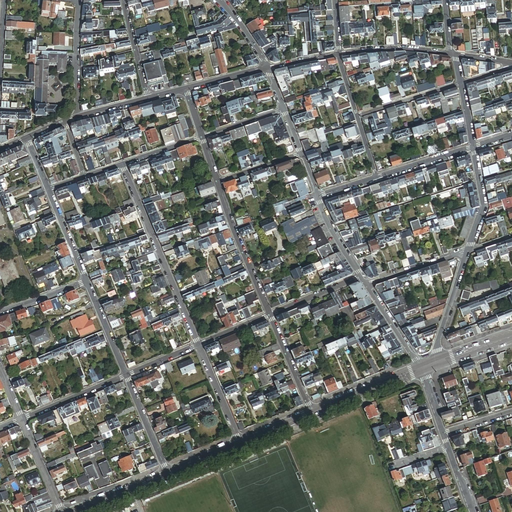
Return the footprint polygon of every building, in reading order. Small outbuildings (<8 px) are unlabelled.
[(153,6),(151,0),(140,0),(143,8),(147,8),(153,6)] [(169,2),(168,0),(152,0),(154,6),(155,10),(170,6),(169,2)] [(228,0),(234,9),(244,1),(243,0),(228,0)] [(332,11),(330,0),(325,0),(326,4),(325,5),(325,7),(321,8),(321,6),(320,7),(320,11),(326,11),(332,11)] [(442,5),(441,0),(435,0),(429,1),(422,1),(423,13),(427,13),(426,4),(431,4),(431,6),(442,5)] [(60,2),(52,1),(51,14),(50,14),(49,19),(55,19),(56,15),(57,15),(58,6),(59,6),(60,2)] [(423,13),(422,1),(412,2),(413,15),(423,14),(423,13)] [(406,6),(406,2),(400,3),(399,3),(400,13),(404,13),(411,12),(411,6),(406,6)] [(50,13),(51,3),(43,3),(42,12),(50,13)] [(399,13),(400,13),(399,3),(395,3),(390,4),(391,7),(391,14),(394,14),(399,13)] [(374,8),(375,17),(389,16),(389,7),(391,7),(390,4),(383,4),(384,8),(374,8)] [(431,6),(431,4),(426,4),(427,13),(423,13),(423,14),(428,13),(427,9),(431,9),(431,6)] [(92,5),(84,6),(83,17),(92,16),(92,14),(92,5)] [(351,9),(351,7),(347,7),(339,8),(340,24),(348,23),(350,23),(349,10),(351,9)] [(195,12),(191,13),(198,36),(200,35),(219,30),(220,33),(236,29),(224,16),(222,18),(219,13),(217,15),(214,12),(210,15),(213,18),(214,23),(200,27),(197,17),(206,15),(204,9),(195,11),(195,12)] [(373,23),(366,24),(364,10),(362,10),(363,22),(363,25),(364,33),(365,36),(365,37),(368,36),(367,33),(374,32),(373,23)] [(491,19),(496,19),(496,12),(486,11),(487,20),(491,19)] [(92,16),(83,17),(81,34),(92,33),(92,28),(92,20),(92,16)] [(257,26),(253,22),(246,26),(252,35),(260,30),(257,26)] [(348,23),(340,24),(341,36),(349,35),(348,23)] [(151,33),(161,31),(160,27),(159,24),(146,27),(147,28),(148,34),(151,33)] [(443,24),(436,24),(434,24),(434,25),(429,25),(430,35),(442,33),(442,29),(444,29),(443,24)] [(463,34),(462,24),(451,25),(452,31),(455,31),(455,34),(456,34),(457,33),(458,33),(460,34),(463,34)] [(148,34),(147,28),(135,32),(136,37),(148,34)] [(128,35),(127,30),(109,31),(110,36),(110,42),(113,42),(112,38),(117,38),(117,36),(128,35)] [(260,30),(252,35),(257,42),(265,37),(261,32),(260,30)] [(12,32),(6,32),(5,40),(15,41),(15,37),(12,37),(12,32)] [(266,39),(265,37),(257,42),(261,49),(276,39),(284,39),(284,38),(281,32),(276,33),(272,34),(272,36),(274,35),(274,36),(266,39)] [(323,32),(316,32),(310,33),(311,43),(317,43),(316,37),(324,36),(323,32)] [(64,47),(65,33),(54,33),(54,46),(64,47)] [(148,34),(150,44),(156,42),(154,36),(153,37),(151,33),(148,34)] [(150,44),(148,34),(136,37),(139,47),(150,44)] [(211,37),(211,35),(198,39),(200,43),(201,48),(211,46),(210,44),(209,38),(211,37)] [(215,51),(223,49),(224,49),(222,35),(216,36),(217,41),(215,41),(215,42),(213,43),(215,51)] [(284,39),(276,39),(276,50),(278,55),(279,54),(277,50),(280,49),(280,47),(290,46),(289,38),(286,38),(284,39)] [(276,50),(276,39),(261,49),(267,56),(276,50)] [(131,46),(130,41),(105,46),(106,49),(115,48),(114,46),(116,45),(117,49),(131,46)] [(334,41),(331,41),(325,42),(325,44),(321,44),(322,54),(333,52),(335,50),(334,41)] [(36,45),(36,43),(29,42),(29,44),(27,44),(27,55),(30,55),(30,61),(29,66),(30,66),(35,67),(35,58),(36,52),(36,45)] [(186,45),(186,42),(180,44),(173,46),(174,51),(175,53),(183,50),(185,50),(186,50),(185,45),(186,45)] [(489,42),(483,42),(479,43),(480,49),(478,54),(483,55),(482,47),(486,47),(486,56),(491,56),(489,42)] [(174,51),(173,46),(159,50),(161,59),(163,59),(163,60),(175,57),(173,51),(174,51)] [(224,51),(223,49),(215,51),(216,54),(219,66),(221,75),(228,73),(222,51),(224,51)] [(154,63),(162,61),(161,59),(159,50),(151,52),(154,63)] [(274,64),(280,62),(278,55),(276,50),(267,56),(270,62),(274,64)] [(66,73),(66,66),(67,53),(46,52),(42,52),(42,57),(41,57),(41,58),(42,58),(42,61),(48,61),(48,64),(57,64),(57,66),(57,73),(60,73),(60,74),(63,74),(63,73),(66,73)] [(405,52),(395,53),(396,56),(395,57),(397,63),(401,61),(404,60),(407,59),(405,52)] [(405,52),(407,59),(409,65),(415,63),(419,62),(416,54),(411,53),(413,58),(410,58),(408,53),(405,52)] [(258,62),(252,53),(248,54),(248,57),(245,58),(248,68),(257,65),(258,62)] [(380,64),(376,53),(366,54),(368,59),(369,63),(369,65),(380,64)] [(382,71),(387,70),(384,63),(389,61),(388,59),(387,53),(376,53),(380,64),(382,71)] [(395,60),(396,63),(397,63),(395,57),(396,56),(395,53),(392,53),(393,57),(388,59),(389,61),(395,60)] [(416,54),(419,62),(420,66),(430,63),(429,61),(427,55),(416,54)] [(449,58),(427,55),(429,61),(438,63),(444,63),(444,61),(450,62),(451,60),(449,58)] [(120,58),(119,56),(112,58),(112,59),(114,69),(117,68),(119,68),(119,67),(119,65),(118,62),(117,59),(120,58)] [(41,58),(35,58),(35,67),(35,84),(34,90),(34,107),(34,110),(34,112),(33,116),(36,116),(36,118),(47,118),(47,117),(57,117),(57,114),(59,115),(59,109),(57,109),(57,107),(49,107),(47,104),(48,66),(48,64),(48,61),(42,61),(42,58),(41,58)] [(336,58),(318,61),(320,67),(321,69),(324,69),(323,67),(329,65),(337,64),(336,58)] [(114,69),(112,59),(110,60),(110,61),(107,61),(107,64),(104,64),(104,60),(98,61),(99,64),(99,70),(114,69)] [(483,66),(483,63),(463,60),(461,61),(465,78),(468,78),(468,74),(466,68),(465,67),(468,67),(478,68),(479,75),(485,73),(485,67),(483,66)] [(162,61),(154,63),(143,66),(149,85),(163,81),(162,77),(166,75),(162,61)] [(204,79),(209,78),(205,63),(202,63),(203,66),(200,67),(204,79)] [(496,65),(483,63),(483,66),(485,67),(485,73),(496,70),(496,65)] [(135,70),(133,64),(131,64),(131,66),(130,67),(130,68),(125,69),(127,77),(130,77),(133,76),(136,75),(135,70)] [(302,70),(301,65),(289,67),(291,74),(292,78),(304,75),(303,73),(302,70)] [(35,84),(35,67),(30,66),(30,75),(29,80),(27,80),(24,80),(24,82),(24,84),(27,84),(35,84)] [(197,81),(203,80),(199,67),(195,68),(195,67),(193,68),(197,81)] [(97,77),(97,72),(96,68),(84,69),(85,79),(97,78),(97,77)] [(289,75),(287,68),(275,71),(274,73),(275,78),(276,77),(283,76),(285,75),(286,80),(288,79),(288,82),(291,81),(290,78),(289,75)] [(127,80),(127,77),(125,69),(120,70),(119,71),(118,71),(116,71),(117,74),(116,74),(118,79),(121,79),(123,78),(123,80),(124,81),(127,80)] [(369,83),(375,82),(371,71),(369,72),(364,73),(365,75),(357,77),(358,78),(353,80),(354,84),(358,83),(358,85),(369,82),(369,83)] [(399,76),(395,77),(396,82),(398,87),(402,86),(404,91),(416,87),(411,72),(409,73),(410,77),(400,80),(399,76)] [(262,74),(254,76),(256,83),(259,83),(267,81),(265,75),(262,74)] [(256,83),(254,76),(246,78),(248,87),(249,88),(252,87),(254,92),(250,93),(251,97),(259,95),(259,92),(257,86),(256,83)] [(283,76),(276,77),(282,92),(287,90),(288,89),(287,85),(285,82),(283,76)] [(442,76),(435,78),(438,88),(445,86),(442,76)] [(248,87),(246,78),(233,82),(235,90),(248,87)] [(344,85),(343,80),(326,86),(326,87),(327,90),(331,89),(344,85)] [(487,85),(485,80),(472,84),(473,91),(474,94),(477,93),(476,88),(487,85)] [(416,87),(418,94),(428,91),(426,84),(425,81),(422,82),(423,85),(416,87)] [(3,82),(2,93),(10,94),(10,93),(11,83),(3,82)] [(235,90),(233,82),(219,86),(221,91),(222,95),(228,93),(235,92),(235,90)] [(18,83),(11,83),(10,93),(18,94),(18,92),(19,83),(18,83)] [(24,84),(19,83),(18,92),(26,93),(26,90),(27,84),(24,84)] [(344,85),(331,89),(332,94),(338,92),(339,96),(347,93),(344,85)] [(457,88),(443,93),(445,98),(445,100),(447,99),(447,98),(458,94),(457,88)] [(211,103),(207,89),(202,90),(204,96),(202,96),(198,97),(198,98),(197,98),(195,92),(193,92),(192,95),(197,107),(201,106),(202,107),(208,105),(207,104),(211,103)] [(331,89),(327,90),(319,93),(320,99),(327,97),(331,96),(333,95),(332,94),(331,89)] [(478,93),(477,93),(474,94),(473,91),(468,93),(472,113),(481,110),(481,106),(478,93)] [(272,97),(271,92),(259,95),(251,97),(253,103),(258,101),(272,97)] [(320,99),(319,93),(310,96),(312,102),(320,99)] [(392,102),(402,99),(400,94),(394,96),(393,94),(389,95),(392,102)] [(440,99),(439,94),(429,97),(430,102),(440,99)] [(312,102),(310,96),(303,98),(307,113),(316,110),(314,105),(313,105),(312,102)] [(328,100),(324,102),(324,104),(331,102),(331,101),(332,101),(331,96),(327,97),(328,100)] [(176,97),(171,98),(172,101),(175,109),(179,107),(176,97)] [(248,104),(253,103),(251,97),(237,100),(239,105),(240,109),(244,108),(243,105),(248,104)] [(430,105),(428,98),(416,101),(418,107),(420,106),(426,104),(426,106),(430,105)] [(162,103),(161,101),(151,103),(154,112),(155,114),(161,112),(162,118),(157,120),(158,123),(159,126),(159,127),(169,124),(167,119),(166,116),(165,113),(162,103)] [(175,109),(172,101),(162,103),(165,113),(169,112),(175,110),(175,109)] [(444,118),(450,116),(448,102),(441,104),(444,116),(444,118)] [(506,106),(505,102),(501,104),(493,106),(495,110),(495,112),(497,112),(497,110),(501,109),(502,113),(508,112),(506,107),(506,106)] [(154,112),(151,103),(139,107),(142,115),(154,112)] [(359,112),(370,109),(369,106),(362,108),(361,104),(357,105),(359,112)] [(409,111),(407,104),(395,108),(398,117),(398,118),(407,115),(407,117),(411,115),(410,112),(409,111)] [(240,109),(239,105),(227,110),(232,124),(244,120),(240,109)] [(257,115),(264,112),(262,106),(255,109),(257,115)] [(495,110),(493,106),(492,106),(482,110),(484,117),(485,118),(487,117),(486,113),(495,110)] [(142,115),(139,107),(129,109),(132,117),(142,115)] [(229,125),(232,124),(227,110),(226,107),(221,109),(224,116),(226,115),(227,119),(229,125)] [(356,121),(351,107),(347,108),(348,111),(349,112),(343,114),(345,121),(349,119),(351,123),(356,121)] [(398,117),(395,108),(385,111),(388,120),(390,120),(398,117)] [(316,110),(307,113),(305,113),(295,116),(291,117),(295,125),(313,120),(313,119),(318,117),(316,110)] [(484,117),(482,110),(481,110),(472,113),(473,118),(481,115),(481,118),(484,117)] [(485,118),(485,119),(496,116),(496,115),(495,112),(495,110),(486,113),(487,117),(485,118)] [(10,111),(1,111),(1,120),(9,120),(10,111)] [(18,121),(18,114),(18,111),(10,111),(9,120),(15,120),(18,121)] [(31,116),(33,116),(34,112),(31,112),(18,111),(18,114),(20,114),(19,121),(31,122),(31,116)] [(122,117),(120,112),(109,115),(112,124),(116,122),(118,122),(116,119),(122,117)] [(463,118),(462,113),(454,115),(455,121),(463,118)] [(112,124),(109,115),(102,116),(105,125),(112,124)] [(369,122),(372,133),(377,131),(376,127),(374,121),(372,115),(363,118),(364,121),(365,124),(369,122)] [(455,121),(454,115),(450,116),(444,118),(446,124),(446,126),(448,132),(451,131),(451,128),(450,125),(449,123),(455,121)] [(105,125),(102,116),(96,118),(99,127),(105,125)] [(278,116),(258,123),(262,133),(262,134),(271,131),(284,126),(281,117),(278,116)] [(99,127),(96,118),(90,120),(93,129),(99,127)] [(446,124),(444,118),(437,121),(435,121),(436,127),(446,124)] [(188,130),(184,119),(179,121),(180,122),(183,131),(187,130),(188,130)] [(378,119),(374,121),(376,127),(385,125),(384,121),(379,122),(378,119)] [(93,129),(90,120),(83,122),(86,131),(86,132),(94,130),(93,129)] [(128,133),(136,130),(135,127),(133,121),(130,123),(129,121),(127,122),(128,123),(124,125),(125,129),(127,133),(128,133)] [(436,127),(435,121),(426,124),(427,129),(436,127)] [(86,131),(83,122),(77,123),(80,132),(86,131)] [(183,131),(180,122),(169,126),(170,129),(175,143),(185,139),(183,131)] [(80,132),(77,123),(71,125),(70,127),(75,141),(82,139),(81,136),(81,134),(80,132)] [(262,133),(258,123),(245,127),(248,137),(254,135),(254,136),(258,135),(257,134),(262,133)] [(358,129),(356,124),(344,128),(345,133),(358,129)] [(427,129),(426,124),(425,124),(421,126),(419,126),(421,134),(428,131),(427,129)] [(125,129),(124,125),(118,127),(113,128),(115,133),(125,129)] [(477,140),(482,138),(480,128),(480,126),(480,125),(474,126),(477,140)] [(289,138),(284,126),(271,131),(273,134),(275,140),(276,143),(277,144),(280,143),(280,142),(289,138)] [(421,134),(419,126),(417,127),(412,128),(414,138),(416,137),(417,141),(423,139),(422,136),(421,134)] [(482,138),(490,136),(488,131),(487,126),(484,127),(480,128),(482,138)] [(247,136),(244,127),(229,132),(232,141),(247,136)] [(382,136),(392,133),(390,128),(390,127),(386,128),(377,131),(372,133),(371,133),(370,133),(367,134),(366,135),(368,139),(374,137),(375,138),(378,137),(382,136)] [(62,128),(49,134),(53,146),(55,151),(60,149),(56,137),(61,135),(61,136),(66,133),(65,129),(62,128)] [(141,134),(141,132),(140,129),(139,129),(136,130),(128,133),(130,137),(130,138),(141,134)] [(155,129),(146,132),(150,145),(159,142),(155,129)] [(175,143),(170,129),(161,132),(165,146),(175,143)] [(358,129),(345,133),(347,139),(360,135),(358,129)] [(9,142),(9,131),(0,130),(0,143),(1,145),(9,142)] [(409,136),(407,130),(393,134),(395,141),(409,136)] [(232,141),(229,132),(219,136),(222,145),(232,141)] [(70,146),(66,133),(61,136),(61,135),(56,137),(60,149),(70,146)] [(130,137),(128,133),(127,133),(116,137),(117,141),(123,139),(124,139),(130,137)] [(468,143),(466,133),(459,135),(460,142),(461,145),(468,143)] [(53,146),(49,134),(41,138),(44,146),(48,144),(49,147),(53,146)] [(222,145),(219,136),(208,139),(212,151),(219,149),(218,147),(222,146),(222,145)] [(117,141),(116,137),(110,139),(104,141),(106,146),(113,143),(114,145),(115,146),(119,144),(117,141)] [(44,146),(41,138),(35,140),(34,142),(37,151),(45,148),(44,146)] [(447,138),(440,140),(444,151),(450,149),(447,138)] [(323,155),(330,152),(329,148),(326,139),(317,142),(319,148),(312,151),(310,152),(305,141),(301,142),(309,161),(323,155)] [(84,147),(88,146),(86,141),(76,145),(78,149),(84,147)] [(106,146),(104,141),(98,143),(92,145),(94,150),(95,152),(107,148),(106,146)] [(341,144),(329,148),(330,152),(331,153),(340,150),(343,149),(341,144)] [(191,148),(190,145),(178,149),(181,159),(194,155),(191,148)] [(357,149),(356,145),(351,147),(351,148),(354,156),(365,152),(363,147),(357,149)] [(23,146),(13,151),(17,160),(28,155),(25,147),(23,146)] [(53,146),(49,147),(47,148),(50,157),(49,157),(48,157),(41,159),(42,162),(50,159),(56,157),(57,156),(55,151),(53,146)] [(70,146),(60,149),(55,151),(57,156),(70,152),(72,151),(70,146)] [(433,146),(426,148),(428,156),(435,153),(433,146)] [(499,150),(495,151),(498,162),(503,160),(506,159),(506,158),(507,158),(506,157),(506,158),(502,147),(500,148),(501,150),(499,150)] [(354,156),(351,148),(344,150),(345,151),(341,152),(342,155),(343,160),(354,156)] [(493,154),(492,148),(479,152),(480,158),(493,154)] [(172,160),(173,162),(181,159),(178,149),(177,150),(180,157),(172,160)] [(180,157),(177,150),(170,152),(172,160),(180,157)] [(243,154),(248,153),(248,150),(237,154),(242,170),(247,168),(243,154)] [(17,160),(13,151),(0,156),(0,157),(4,166),(8,164),(10,167),(13,165),(11,162),(17,160)] [(70,152),(57,156),(56,157),(58,162),(59,165),(62,164),(61,161),(72,157),(71,156),(70,152)] [(172,160),(170,152),(159,156),(162,166),(173,162),(172,160)] [(332,158),(331,153),(330,152),(323,155),(325,162),(333,159),(332,158)] [(108,166),(112,164),(108,153),(104,155),(108,166)] [(325,162),(323,155),(309,161),(311,167),(325,162)] [(162,166),(159,156),(148,160),(149,164),(151,163),(153,169),(155,168),(162,166)] [(468,156),(463,157),(466,166),(466,167),(466,168),(467,168),(468,168),(469,168),(469,167),(468,165),(470,165),(472,164),(470,157),(468,156)] [(32,164),(29,157),(18,162),(19,165),(20,168),(32,164)] [(401,160),(400,157),(390,160),(392,167),(402,164),(401,160)] [(466,166),(463,157),(454,161),(456,169),(466,166)] [(52,164),(50,159),(42,162),(44,167),(47,165),(48,167),(50,167),(52,166),(52,164)] [(295,160),(275,167),(277,173),(297,167),(295,160)] [(79,173),(75,161),(70,163),(73,171),(71,172),(73,177),(78,176),(79,173)] [(146,163),(145,161),(138,163),(140,168),(141,171),(147,169),(149,169),(147,163),(146,163)] [(140,168),(138,163),(128,167),(130,172),(140,168)] [(447,170),(445,163),(436,166),(437,172),(438,173),(448,170),(447,170)] [(437,172),(436,166),(426,169),(428,175),(437,172)] [(277,173),(275,167),(251,175),(253,181),(261,179),(262,182),(268,180),(267,177),(277,173)] [(484,177),(494,174),(493,171),(490,172),(488,168),(483,170),(484,177)] [(119,170),(106,174),(108,179),(121,175),(119,170)] [(314,175),(318,185),(321,184),(323,183),(330,180),(326,171),(314,175)] [(424,176),(422,171),(414,173),(416,181),(420,180),(419,177),(424,176)] [(511,176),(511,172),(499,176),(501,182),(511,179),(511,176)] [(416,181),(414,173),(404,176),(406,182),(407,184),(408,187),(417,184),(416,181)] [(52,184),(58,182),(56,175),(55,174),(52,175),(53,177),(49,179),(51,183),(52,184)] [(106,174),(95,178),(97,183),(98,183),(100,187),(106,185),(104,181),(108,179),(106,174)] [(463,184),(468,182),(465,174),(461,175),(461,176),(459,177),(460,180),(462,179),(463,184)] [(406,182),(404,176),(396,179),(398,185),(406,182)] [(250,187),(246,177),(235,180),(239,190),(250,187)] [(495,193),(495,192),(494,190),(494,187),(496,184),(494,177),(485,180),(487,195),(491,194),(495,193)] [(303,181),(302,179),(289,185),(292,191),(296,193),(298,192),(295,184),(303,181)] [(398,185),(396,179),(389,181),(392,190),(392,192),(399,190),(398,187),(398,185)] [(90,185),(88,180),(77,184),(79,189),(84,188),(90,185)] [(239,190),(235,180),(223,184),(227,194),(239,190)] [(306,196),(308,195),(303,181),(295,184),(298,192),(300,198),(306,196)] [(212,183),(207,185),(204,186),(208,196),(215,194),(216,194),(212,183)] [(460,190),(463,189),(466,198),(467,198),(470,197),(477,196),(475,185),(473,183),(458,188),(458,191),(460,190)] [(79,189),(77,184),(67,187),(69,193),(73,191),(77,201),(83,199),(81,194),(79,189)] [(381,189),(379,184),(370,187),(371,192),(381,189)] [(208,196),(204,186),(198,188),(200,195),(202,198),(203,198),(208,196)] [(8,194),(17,191),(15,187),(8,190),(9,191),(6,192),(5,194),(6,195),(8,194)] [(69,193),(67,187),(57,191),(60,196),(69,193)] [(371,192),(370,187),(364,189),(366,195),(366,196),(372,194),(371,192)] [(44,193),(42,188),(30,193),(32,198),(44,193)] [(381,189),(371,192),(372,194),(372,196),(376,195),(377,198),(379,199),(384,198),(382,193),(381,189)] [(363,195),(361,190),(351,193),(352,199),(358,197),(363,195)] [(59,201),(71,197),(69,193),(60,196),(57,191),(55,193),(59,201)] [(45,196),(44,193),(32,198),(23,201),(29,215),(36,212),(35,209),(38,208),(37,206),(40,204),(38,199),(45,196)] [(184,198),(183,193),(172,196),(174,201),(184,198)] [(352,199),(351,193),(338,197),(339,203),(349,200),(352,199)] [(9,198),(8,194),(6,195),(5,196),(0,197),(5,209),(13,206),(9,198)] [(492,198),(491,194),(487,195),(489,204),(497,201),(496,197),(492,198)] [(156,202),(162,200),(161,198),(160,195),(158,196),(151,198),(150,199),(151,203),(155,202),(156,202)] [(300,198),(294,201),(290,202),(291,204),(307,198),(306,196),(300,198)] [(479,207),(477,196),(470,197),(472,210),(477,208),(479,207)] [(507,211),(511,209),(511,196),(508,198),(506,199),(502,200),(505,212),(507,211)] [(339,203),(338,197),(325,201),(327,207),(328,209),(329,213),(336,211),(335,208),(334,205),(339,203)] [(358,197),(352,199),(354,205),(355,208),(361,206),(358,197)] [(287,201),(287,200),(277,204),(280,212),(283,210),(290,208),(288,203),(287,201)] [(503,206),(501,200),(497,201),(489,204),(490,207),(489,210),(498,207),(499,210),(504,209),(503,206)] [(159,212),(155,202),(151,203),(144,206),(149,216),(159,212)] [(220,207),(219,202),(205,207),(206,209),(206,212),(217,208),(220,207)] [(290,202),(288,203),(290,208),(283,210),(285,215),(289,213),(291,218),(305,212),(302,204),(292,207),(291,204),(290,202)] [(345,221),(358,217),(357,214),(355,208),(354,205),(351,206),(350,203),(340,206),(341,207),(344,216),(345,221)] [(336,211),(329,213),(335,224),(344,221),(341,217),(344,216),(341,207),(335,208),(336,211)] [(401,214),(399,207),(385,211),(387,217),(391,215),(392,217),(401,214)] [(14,220),(15,224),(18,223),(25,220),(20,208),(11,212),(14,220)] [(110,217),(117,214),(121,213),(119,208),(115,209),(116,211),(108,213),(110,217)] [(137,213),(135,208),(131,209),(130,208),(127,209),(128,210),(124,212),(126,218),(126,217),(128,218),(130,217),(130,216),(131,216),(130,215),(137,213)] [(469,211),(469,208),(452,213),(453,216),(469,211)] [(473,218),(477,208),(472,210),(471,210),(469,211),(453,216),(454,220),(467,216),(473,218)] [(320,228),(312,210),(281,226),(289,244),(311,233),(320,228)] [(68,220),(79,216),(77,212),(66,216),(68,220)] [(163,222),(159,212),(149,216),(153,225),(163,222)] [(119,219),(117,214),(110,217),(109,217),(111,224),(120,220),(119,219)] [(56,221),(54,216),(38,223),(39,226),(44,224),(45,227),(52,224),(52,223),(56,221)] [(82,223),(81,220),(79,216),(68,220),(67,220),(70,228),(69,228),(70,229),(71,228),(70,227),(82,223)] [(92,224),(94,223),(92,219),(91,216),(81,220),(82,223),(84,227),(92,224)] [(224,216),(217,218),(215,219),(217,224),(225,221),(224,216)] [(466,239),(473,218),(467,216),(460,237),(466,239)] [(494,218),(485,220),(487,225),(497,223),(499,229),(506,227),(503,216),(494,218)] [(111,224),(109,217),(104,219),(103,220),(100,221),(103,227),(107,225),(111,224)] [(419,222),(420,226),(427,224),(437,221),(436,217),(419,222)] [(454,226),(451,217),(437,221),(441,230),(454,226)] [(245,224),(251,222),(251,221),(250,218),(243,221),(242,218),(235,220),(238,227),(245,224)] [(260,223),(264,234),(277,229),(273,218),(260,223)] [(217,224),(215,219),(206,222),(207,224),(209,230),(218,227),(217,224)] [(369,220),(358,224),(359,228),(363,227),(364,229),(371,227),(369,220)] [(103,227),(100,221),(94,223),(92,224),(94,230),(103,227)] [(358,232),(354,221),(349,222),(353,234),(358,232)] [(441,230),(437,221),(427,224),(430,232),(430,233),(436,232),(437,234),(440,232),(440,230),(441,230)] [(166,230),(170,229),(167,222),(163,224),(163,222),(153,225),(157,235),(166,232),(167,232),(166,230)] [(194,226),(193,223),(186,225),(181,227),(182,232),(190,230),(189,228),(194,226)] [(92,224),(84,227),(87,235),(95,232),(94,230),(92,224)] [(209,230),(207,224),(198,227),(196,228),(197,229),(198,229),(201,236),(210,233),(209,231),(209,230)] [(246,226),(245,224),(238,227),(242,237),(254,233),(251,227),(247,228),(247,227),(245,227),(245,226),(246,226)] [(430,232),(427,224),(420,226),(412,229),(415,237),(430,232)] [(21,230),(16,232),(20,240),(34,234),(31,226),(21,230)] [(182,232),(181,227),(173,230),(175,235),(182,232)] [(501,238),(508,235),(506,227),(499,229),(501,238)] [(323,234),(320,228),(311,233),(318,247),(308,251),(309,253),(317,250),(329,244),(323,234)] [(413,235),(411,229),(406,231),(398,233),(401,240),(406,238),(409,237),(409,236),(413,235)] [(231,237),(229,230),(222,233),(225,240),(229,238),(231,237)] [(168,237),(166,232),(157,235),(159,240),(166,238),(167,241),(169,240),(168,237)] [(362,245),(358,232),(353,234),(347,236),(342,238),(345,242),(351,240),(355,239),(356,242),(352,244),(347,245),(349,249),(362,245)] [(225,240),(222,233),(215,235),(218,243),(225,240)] [(401,240),(398,233),(385,237),(387,244),(396,241),(397,243),(401,242),(401,240)] [(218,243),(215,235),(208,237),(212,245),(218,243)] [(146,236),(139,238),(141,244),(142,246),(149,243),(146,236)] [(212,245),(208,237),(201,240),(197,242),(200,249),(200,250),(212,245)] [(387,244),(385,237),(376,240),(379,250),(380,251),(389,249),(387,244)] [(406,238),(401,240),(401,242),(405,252),(410,251),(406,238)] [(95,240),(90,242),(93,250),(99,248),(95,240)] [(379,250),(376,240),(367,243),(369,248),(371,253),(379,250)] [(70,256),(65,243),(57,246),(63,259),(70,256)] [(369,248),(367,243),(362,245),(349,249),(352,254),(369,248)] [(508,253),(505,243),(496,245),(498,251),(500,258),(509,255),(508,253)] [(334,255),(329,244),(317,250),(322,260),(334,255)] [(498,251),(496,245),(486,249),(489,260),(490,262),(493,261),(491,254),(498,251)] [(115,246),(99,251),(102,258),(109,256),(109,254),(112,253),(113,254),(116,256),(119,255),(117,252),(115,246)] [(187,249),(186,246),(175,249),(177,252),(179,258),(189,254),(187,249)] [(489,260),(486,249),(476,252),(477,257),(481,256),(483,262),(489,260)] [(95,253),(94,251),(81,255),(84,264),(94,261),(95,263),(98,261),(102,259),(102,258),(99,251),(95,253)] [(334,255),(322,260),(313,264),(317,271),(318,273),(325,269),(328,268),(334,265),(333,263),(330,265),(329,264),(335,262),(336,264),(345,260),(340,252),(334,255)] [(0,275),(5,289),(21,282),(12,258),(5,261),(3,260),(1,255),(0,254),(0,275)] [(228,259),(226,255),(220,257),(217,259),(222,269),(227,266),(229,265),(228,264),(226,265),(224,261),(228,259)] [(356,260),(359,265),(365,261),(366,260),(369,260),(369,261),(372,258),(372,256),(371,255),(356,260)] [(75,266),(70,256),(63,259),(59,261),(64,272),(68,270),(68,269),(75,266)] [(137,260),(139,265),(149,261),(150,263),(157,260),(155,257),(149,259),(147,256),(137,260)] [(378,277),(378,274),(375,267),(372,258),(369,261),(368,263),(367,263),(366,263),(366,264),(366,265),(367,268),(363,271),(368,278),(371,279),(378,277)] [(279,265),(276,259),(262,265),(264,270),(267,269),(268,271),(275,268),(275,266),(279,265)] [(403,268),(409,266),(407,259),(401,261),(403,268)] [(139,265),(137,260),(131,262),(133,267),(133,269),(134,269),(134,270),(131,272),(132,275),(141,272),(139,265)] [(349,267),(345,260),(336,264),(334,265),(328,268),(330,271),(338,268),(340,271),(349,267)] [(50,266),(44,269),(46,276),(59,270),(56,262),(49,265),(50,266)] [(105,274),(107,274),(103,262),(99,264),(101,270),(98,271),(97,269),(88,272),(91,279),(105,274)] [(449,271),(446,262),(437,265),(438,270),(440,273),(440,274),(449,271)] [(317,271),(313,264),(301,270),(304,276),(317,271)] [(438,270),(437,265),(428,268),(431,276),(440,273),(438,270)] [(227,266),(222,269),(226,278),(238,273),(244,270),(242,266),(229,272),(227,266)] [(304,276),(301,270),(300,267),(296,270),(291,272),(295,281),(304,276)] [(353,273),(349,267),(340,271),(332,275),(331,273),(329,273),(330,275),(329,276),(333,283),(351,274),(353,273)] [(431,276),(428,268),(419,271),(421,277),(428,275),(429,277),(431,276)] [(125,280),(120,269),(117,270),(114,271),(111,272),(116,283),(125,280)] [(204,270),(194,274),(200,287),(210,283),(204,270)] [(244,270),(238,273),(240,278),(242,282),(244,281),(243,278),(242,277),(247,275),(245,270),(244,270)] [(34,275),(39,285),(44,283),(45,284),(48,282),(44,271),(34,275)] [(421,277),(419,271),(407,275),(409,280),(409,281),(421,277)] [(440,274),(441,279),(451,276),(449,271),(440,274)] [(143,276),(141,272),(132,275),(128,277),(134,293),(135,294),(137,293),(134,285),(136,285),(141,283),(139,278),(143,276)] [(181,272),(174,275),(177,282),(184,279),(181,272)] [(238,273),(226,278),(214,283),(216,288),(240,278),(238,273)] [(106,276),(105,274),(91,279),(93,284),(96,283),(96,284),(100,283),(101,285),(103,284),(104,282),(103,279),(105,278),(105,277),(106,276)] [(409,280),(407,275),(396,279),(399,289),(403,288),(401,283),(409,280)] [(421,277),(424,284),(433,281),(431,276),(429,277),(428,275),(421,277)] [(294,286),(290,276),(274,283),(275,287),(273,288),(274,291),(276,294),(294,286)] [(321,280),(325,286),(333,283),(329,276),(321,280)] [(399,289),(396,279),(376,285),(375,288),(379,295),(387,293),(386,291),(388,290),(389,292),(399,289)] [(473,286),(474,293),(491,289),(494,295),(500,293),(499,288),(496,280),(473,286)] [(157,285),(159,290),(160,289),(168,286),(166,281),(157,285)] [(216,288),(214,283),(204,287),(206,292),(216,288)] [(275,287),(274,283),(269,285),(264,288),(266,294),(274,291),(273,288),(275,287)] [(357,283),(349,287),(353,293),(348,296),(346,293),(344,294),(350,305),(369,297),(361,284),(357,283)] [(511,289),(510,286),(509,284),(499,288),(500,293),(511,289)] [(155,286),(149,288),(152,295),(161,292),(160,289),(159,290),(157,291),(155,286)] [(312,292),(309,286),(304,288),(306,295),(312,292)] [(206,292),(204,287),(193,292),(195,297),(197,302),(201,300),(198,295),(206,292)] [(402,296),(399,289),(389,292),(387,293),(379,295),(384,302),(402,296)] [(511,290),(511,289),(500,293),(494,295),(485,298),(488,304),(511,295),(511,298),(509,299),(511,305),(511,290)] [(76,291),(65,296),(66,298),(67,297),(69,303),(79,299),(76,291)] [(470,293),(469,292),(463,291),(461,298),(465,300),(468,301),(470,293)] [(195,297),(193,292),(183,296),(185,301),(195,297)] [(258,300),(255,292),(245,296),(246,300),(249,307),(254,305),(253,303),(258,300)] [(350,305),(344,294),(342,295),(347,305),(343,306),(336,292),(330,295),(333,300),(339,310),(350,305)] [(172,296),(161,301),(163,306),(174,301),(172,296)] [(406,313),(407,312),(406,308),(402,296),(384,302),(394,318),(406,313)] [(115,308),(114,307),(108,310),(109,311),(115,309),(117,310),(119,309),(120,307),(124,305),(123,302),(125,302),(123,297),(116,300),(119,307),(115,308)] [(373,303),(369,297),(350,305),(353,312),(372,304),(373,303)] [(61,306),(58,298),(40,305),(43,312),(53,308),(53,310),(61,306)] [(488,304),(485,298),(478,301),(480,307),(484,306),(485,307),(487,306),(488,304)] [(225,308),(223,305),(221,299),(218,300),(216,301),(221,313),(220,314),(221,318),(223,322),(224,321),(226,328),(232,326),(226,312),(225,308)] [(237,299),(223,305),(225,308),(234,304),(235,307),(230,309),(231,310),(226,312),(232,326),(237,324),(234,317),(239,315),(238,312),(242,311),(241,310),(238,303),(237,299)] [(119,307),(116,300),(102,306),(104,311),(108,310),(114,307),(115,308),(119,307)] [(340,312),(339,310),(333,300),(322,305),(326,314),(327,318),(340,312)] [(432,309),(439,307),(437,302),(436,300),(429,302),(431,307),(432,309)] [(478,301),(468,305),(471,313),(473,318),(475,322),(478,321),(475,312),(481,310),(480,307),(478,301)] [(310,309),(308,304),(297,309),(299,314),(310,309)] [(407,312),(418,308),(416,304),(406,308),(407,312)] [(442,315),(446,304),(441,306),(439,307),(432,309),(424,313),(427,321),(442,315)] [(484,306),(480,307),(481,310),(484,316),(484,319),(487,318),(483,309),(489,307),(488,304),(487,306),(485,307),(484,306)] [(326,314),(322,305),(310,310),(314,319),(326,314)] [(353,312),(350,305),(339,310),(340,312),(347,325),(352,323),(355,322),(357,321),(355,316),(353,312)] [(468,305),(460,308),(463,316),(471,313),(468,305)] [(151,312),(148,307),(141,310),(144,318),(147,317),(152,315),(151,312)] [(247,307),(241,310),(242,311),(246,320),(252,318),(247,307)] [(378,312),(375,307),(355,316),(357,321),(378,312)] [(406,313),(409,318),(420,314),(419,311),(418,308),(407,312),(406,313)] [(182,320),(177,309),(168,313),(173,323),(174,327),(179,325),(177,322),(182,320)] [(299,314),(297,309),(289,312),(291,317),(294,316),(299,314)] [(27,317),(25,310),(16,313),(19,320),(27,317)] [(144,318),(141,310),(137,311),(131,314),(128,315),(131,320),(140,316),(142,320),(144,318)] [(147,317),(148,321),(156,317),(153,311),(151,312),(152,315),(147,317)] [(83,312),(71,317),(72,322),(71,322),(74,329),(77,328),(81,337),(95,330),(91,321),(88,323),(87,320),(88,320),(86,316),(85,317),(83,312)] [(388,327),(378,312),(357,321),(355,322),(355,323),(357,327),(371,321),(373,327),(375,327),(380,325),(382,329),(388,327)] [(16,313),(10,315),(12,322),(19,320),(16,313)] [(173,323),(168,313),(159,317),(164,327),(167,326),(169,325),(173,323)] [(290,318),(287,313),(276,318),(279,323),(290,318)] [(406,319),(409,318),(406,313),(394,318),(397,323),(406,319)] [(506,319),(504,314),(496,317),(498,322),(500,327),(503,326),(502,323),(501,321),(506,319)] [(12,322),(10,315),(0,318),(0,333),(6,331),(5,328),(13,325),(12,322)] [(164,327),(159,317),(150,321),(152,326),(154,330),(154,331),(164,327)] [(498,322),(496,317),(485,321),(487,326),(498,322)] [(141,327),(142,330),(148,327),(144,318),(142,320),(140,320),(142,326),(141,327)] [(406,319),(397,323),(402,330),(423,322),(422,319),(410,324),(409,322),(408,321),(407,322),(406,319)] [(119,326),(117,320),(109,323),(112,329),(119,326)] [(251,328),(251,329),(252,332),(257,329),(258,331),(270,326),(267,321),(251,328)] [(487,326),(485,321),(477,324),(481,334),(482,334),(481,333),(486,331),(487,332),(489,331),(487,326)] [(425,326),(423,322),(402,330),(408,340),(420,335),(437,329),(439,324),(416,333),(415,333),(414,330),(416,329),(419,327),(420,328),(425,326)] [(352,323),(347,325),(353,335),(356,340),(358,339),(363,337),(362,335),(364,334),(363,332),(361,333),(360,330),(356,332),(355,330),(356,330),(354,326),(354,327),(352,325),(352,323)] [(478,335),(474,325),(458,332),(460,337),(472,332),(474,336),(478,335)] [(396,339),(388,327),(382,329),(381,330),(383,333),(380,334),(381,335),(386,342),(387,343),(396,339)] [(252,332),(251,329),(236,335),(240,344),(253,338),(252,335),(253,335),(252,332)] [(420,335),(422,339),(424,339),(428,337),(436,334),(437,329),(420,335)] [(45,340),(45,341),(49,339),(45,330),(30,336),(34,346),(43,343),(43,341),(45,340)] [(145,343),(140,331),(129,335),(131,340),(130,340),(132,344),(133,343),(134,343),(136,346),(139,345),(140,346),(145,343)] [(204,331),(198,333),(200,338),(202,339),(206,337),(204,331)] [(460,337),(458,332),(448,336),(450,341),(450,342),(453,341),(453,340),(456,339),(460,338),(460,337)] [(98,340),(95,334),(81,340),(82,343),(86,341),(89,348),(106,341),(105,337),(98,340)] [(372,339),(369,334),(368,335),(365,336),(366,339),(363,341),(362,340),(360,342),(364,349),(375,343),(374,343),(372,339)] [(240,344),(236,335),(229,338),(232,347),(240,344)] [(356,340),(353,335),(344,339),(347,344),(356,340)] [(420,335),(408,340),(411,344),(422,339),(420,335)] [(29,344),(26,337),(23,338),(25,342),(21,344),(22,347),(29,344)] [(12,339),(11,338),(0,340),(0,346),(9,344),(11,343),(11,340),(12,339)] [(240,344),(232,347),(229,338),(220,342),(224,352),(240,345),(240,344)] [(347,344),(344,339),(336,342),(338,348),(339,350),(348,346),(347,344)] [(358,339),(356,340),(362,351),(364,349),(360,342),(358,339)] [(400,345),(396,339),(387,343),(386,342),(385,342),(386,345),(384,346),(387,351),(400,345)] [(430,351),(433,342),(430,343),(427,344),(424,339),(422,339),(411,344),(418,355),(421,355),(428,353),(430,351)] [(64,340),(58,342),(60,349),(67,346),(64,340)] [(81,340),(72,344),(74,349),(90,385),(93,384),(99,382),(97,378),(96,375),(96,374),(94,375),(96,378),(92,380),(89,374),(91,373),(90,370),(93,369),(82,343),(81,340)] [(338,348),(336,342),(326,346),(321,348),(324,354),(334,349),(334,351),(336,351),(338,350),(338,349),(338,348)] [(217,345),(216,343),(205,348),(207,353),(212,351),(219,348),(218,346),(218,345),(217,345)] [(280,350),(277,345),(272,347),(258,352),(259,355),(262,354),(263,357),(265,357),(280,350)] [(403,351),(400,345),(387,351),(381,353),(384,358),(387,357),(390,355),(391,356),(403,351)] [(69,352),(67,346),(60,349),(51,353),(54,359),(69,352)] [(308,346),(304,348),(303,347),(291,351),(294,359),(302,356),(310,352),(308,346)] [(280,350),(265,357),(268,365),(277,361),(275,356),(281,354),(280,350)] [(21,351),(7,357),(11,366),(18,362),(17,358),(23,355),(21,351)] [(313,358),(310,352),(302,356),(305,361),(313,358)] [(54,359),(51,353),(35,359),(38,365),(54,359)] [(305,361),(302,356),(294,359),(297,365),(305,361)] [(315,364),(313,358),(305,361),(307,367),(315,364)] [(497,358),(490,360),(491,363),(493,371),(494,373),(501,371),(498,361),(497,358)] [(38,365),(35,359),(31,361),(31,360),(18,365),(19,367),(20,367),(21,369),(32,365),(33,367),(38,365)] [(192,360),(178,366),(182,375),(196,370),(194,365),(192,360)] [(371,376),(375,374),(370,366),(368,361),(365,362),(366,363),(366,364),(369,370),(371,376)] [(219,372),(231,367),(229,362),(228,362),(221,365),(217,367),(219,372)] [(476,368),(474,362),(463,366),(465,371),(476,368)] [(166,369),(168,374),(173,372),(170,363),(164,365),(166,369)] [(493,371),(491,363),(482,366),(484,374),(493,371)] [(375,374),(379,373),(374,365),(370,366),(375,374)] [(351,368),(347,370),(353,384),(357,382),(351,368)] [(267,370),(258,374),(264,387),(273,383),(271,379),(270,379),(268,375),(269,375),(267,370)] [(150,376),(148,372),(145,373),(150,383),(158,380),(162,379),(160,373),(158,372),(155,373),(150,376)] [(508,380),(508,382),(509,384),(510,385),(511,384),(511,372),(509,373),(504,375),(503,375),(504,378),(504,379),(505,380),(506,380),(507,381),(508,380)] [(150,383),(145,373),(133,378),(137,389),(143,386),(144,388),(145,387),(145,388),(146,388),(151,386),(150,383)] [(278,381),(284,378),(282,373),(274,377),(276,381),(278,381)] [(454,375),(441,379),(443,384),(444,384),(445,388),(457,385),(454,375)] [(314,381),(312,376),(303,380),(306,387),(315,383),(314,381)] [(30,383),(27,378),(19,381),(12,384),(14,390),(30,383)] [(328,394),(338,390),(336,384),(334,378),(323,383),(325,387),(328,394)] [(278,381),(276,381),(274,382),(276,387),(278,391),(281,389),(282,393),(289,391),(286,383),(280,385),(279,383),(278,381)] [(296,388),(292,381),(286,383),(289,391),(296,388)] [(30,383),(14,390),(16,395),(23,392),(26,388),(31,386),(30,383)] [(123,388),(121,383),(105,390),(107,395),(123,388)] [(239,386),(238,384),(231,387),(223,391),(225,397),(239,392),(238,390),(240,389),(239,386)] [(278,391),(276,387),(270,390),(271,393),(266,395),(267,398),(268,401),(280,396),(279,394),(278,391)] [(109,402),(104,390),(97,393),(100,400),(98,401),(97,397),(94,399),(93,398),(90,399),(91,400),(90,400),(88,397),(86,398),(89,406),(92,411),(101,407),(100,406),(109,402)] [(400,396),(404,407),(407,406),(408,411),(416,408),(415,404),(413,404),(413,403),(411,403),(410,399),(416,397),(417,395),(416,392),(414,391),(400,396)] [(453,399),(458,398),(456,391),(443,395),(448,409),(455,406),(453,399)] [(261,394),(261,393),(258,394),(257,392),(252,394),(254,398),(253,399),(253,401),(250,402),(253,408),(265,403),(263,400),(262,397),(261,394)] [(501,399),(500,393),(499,392),(486,396),(490,409),(503,405),(501,399)] [(39,407),(53,401),(50,394),(36,400),(39,407)] [(298,394),(291,396),(296,407),(303,405),(298,394)] [(190,404),(194,415),(203,411),(205,416),(215,412),(208,396),(189,403),(190,404)] [(472,399),(476,413),(485,411),(480,396),(472,399)] [(10,405),(7,398),(1,401),(2,403),(0,404),(0,413),(5,411),(4,408),(10,405)] [(89,406),(86,398),(76,402),(78,407),(80,411),(81,410),(80,407),(84,406),(85,408),(89,406)] [(176,406),(173,398),(164,401),(166,406),(167,406),(168,408),(172,406),(172,408),(176,406)] [(78,407),(76,402),(58,410),(61,418),(65,416),(64,413),(75,409),(78,407)] [(183,411),(186,418),(194,415),(190,404),(185,406),(186,409),(183,411)] [(429,410),(427,404),(417,407),(420,414),(429,410)] [(135,410),(134,406),(114,415),(115,419),(117,418),(135,410)] [(166,408),(169,415),(177,411),(176,406),(172,408),(172,406),(168,408),(166,408)] [(364,410),(368,420),(378,416),(374,406),(364,410)] [(460,416),(456,406),(455,406),(448,409),(449,412),(441,414),(442,420),(454,416),(454,418),(460,416)] [(411,416),(420,414),(417,407),(416,408),(408,411),(409,412),(410,417),(411,416)] [(57,410),(38,418),(42,426),(55,420),(58,426),(63,424),(57,410)] [(432,419),(429,410),(420,414),(411,416),(414,424),(418,423),(418,424),(432,419)] [(414,424),(411,416),(410,417),(399,421),(402,428),(414,424)] [(121,427),(117,418),(115,419),(107,422),(98,426),(103,437),(104,440),(107,438),(103,427),(106,426),(108,432),(121,427)] [(158,419),(156,420),(157,422),(155,423),(157,428),(154,429),(156,433),(163,430),(161,426),(166,424),(164,420),(163,420),(162,418),(158,419)] [(402,428),(399,421),(386,425),(390,434),(392,433),(390,430),(394,429),(393,427),(396,426),(397,428),(399,427),(400,430),(402,429),(402,428)] [(180,434),(190,429),(187,422),(177,426),(180,434)] [(143,429),(141,424),(139,425),(132,428),(134,433),(143,429)] [(379,427),(372,429),(378,442),(390,437),(385,425),(380,427),(382,430),(381,431),(379,428),(379,427)] [(175,436),(180,434),(177,426),(156,435),(159,440),(174,434),(175,436)] [(399,435),(398,433),(401,432),(400,430),(399,427),(397,428),(396,426),(393,427),(394,429),(390,430),(392,433),(392,435),(395,435),(396,436),(399,435)] [(17,427),(8,431),(10,436),(11,436),(21,431),(20,428),(17,427)] [(134,433),(132,428),(123,432),(125,437),(134,433)] [(431,429),(423,432),(424,435),(420,437),(422,443),(425,442),(426,443),(432,440),(430,434),(432,433),(431,429)] [(61,436),(67,433),(66,431),(44,440),(40,442),(37,443),(40,448),(46,445),(46,446),(52,444),(51,443),(58,440),(57,438),(61,437),(61,436)] [(39,439),(40,442),(44,440),(41,433),(34,436),(36,440),(39,439)] [(478,437),(479,442),(482,441),(483,444),(486,443),(487,443),(491,442),(494,441),(492,433),(486,435),(486,433),(478,436),(478,437)] [(496,437),(499,449),(500,448),(500,449),(502,449),(502,448),(509,446),(508,442),(509,441),(508,439),(507,439),(506,434),(505,433),(496,436),(497,437),(496,437)] [(462,435),(452,438),(454,444),(455,443),(456,447),(464,445),(463,440),(464,439),(463,437),(462,435)] [(198,449),(204,446),(201,440),(196,442),(198,449)] [(422,443),(420,443),(421,444),(423,452),(435,448),(432,440),(426,443),(425,442),(422,443)] [(94,444),(93,441),(75,449),(76,452),(88,447),(94,444)] [(105,454),(99,442),(94,444),(88,447),(89,450),(78,455),(80,461),(101,452),(102,455),(105,454)] [(29,449),(27,445),(21,448),(21,449),(18,450),(17,449),(16,449),(18,454),(29,449)] [(57,464),(77,456),(73,446),(68,448),(71,454),(46,464),(48,468),(57,464)] [(17,455),(14,456),(16,460),(19,459),(30,455),(28,450),(17,455)] [(464,467),(470,465),(468,459),(473,457),(471,452),(466,454),(460,456),(464,467)] [(7,458),(12,471),(16,469),(15,465),(21,463),(19,459),(16,460),(14,456),(17,455),(17,454),(7,458)] [(129,462),(134,460),(132,455),(130,456),(129,457),(120,461),(121,462),(119,463),(123,473),(124,473),(125,473),(126,474),(128,473),(128,471),(129,470),(130,469),(129,467),(130,467),(130,465),(129,462)] [(158,466),(156,460),(150,463),(150,462),(147,463),(143,464),(137,467),(140,473),(158,466)] [(428,467),(426,461),(416,464),(417,468),(418,471),(420,475),(421,475),(421,473),(429,470),(428,467)] [(482,461),(474,464),(478,477),(487,474),(482,461)] [(113,474),(108,463),(100,466),(105,480),(109,478),(108,476),(113,474)] [(57,466),(57,464),(48,468),(53,479),(57,477),(56,475),(66,471),(64,466),(61,467),(60,464),(57,466)] [(97,476),(93,465),(84,469),(86,475),(87,477),(92,475),(93,478),(97,476)] [(413,469),(412,465),(403,469),(405,476),(409,475),(408,471),(413,469)] [(442,477),(447,475),(448,475),(444,465),(438,467),(442,477)] [(396,471),(391,472),(394,481),(402,479),(400,471),(400,472),(396,473),(396,471)] [(37,472),(26,477),(30,487),(41,482),(37,472)] [(451,485),(447,475),(442,477),(445,486),(451,485)] [(89,493),(93,491),(90,485),(90,484),(87,485),(83,476),(77,479),(81,488),(86,486),(89,493)] [(56,487),(58,491),(65,489),(66,492),(72,489),(73,490),(78,488),(75,479),(72,480),(56,487)] [(453,497),(449,487),(440,490),(443,501),(453,497)] [(0,500),(8,497),(5,489),(0,491),(0,500)] [(47,492),(41,495),(32,499),(33,500),(31,501),(32,504),(34,503),(37,511),(38,511),(51,507),(52,504),(47,492)] [(32,499),(31,495),(24,498),(26,503),(28,502),(31,501),(33,500),(32,499)] [(25,511),(29,511),(27,506),(26,504),(26,503),(24,498),(24,497),(17,500),(13,502),(15,507),(22,504),(25,511)] [(447,511),(457,509),(453,497),(443,501),(442,501),(445,511),(447,511)] [(501,511),(497,499),(489,502),(492,511),(501,511)] [(29,511),(37,511),(34,503),(32,504),(27,506),(29,511)]
